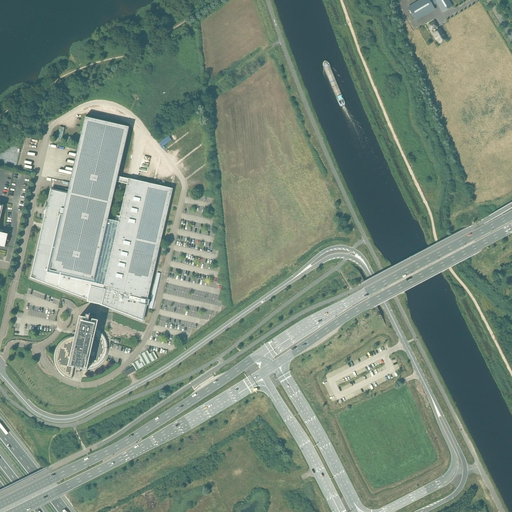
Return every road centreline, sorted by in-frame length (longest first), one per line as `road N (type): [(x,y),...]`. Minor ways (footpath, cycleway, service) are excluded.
road 1 (residential): [(480,467),(365,239),(281,42),(271,47)]
road 2 (unclassified): [(304,271),(169,366),(70,419),(31,408),(0,374)]
road 3 (secondary): [(258,356),(133,437),(0,504)]
road 4 (secondary): [(511,214),(258,356)]
road 5 (secondary): [(14,511),(261,374)]
road 6 (secondary): [(275,364),(371,301),(511,226)]
road 7 (secondary): [(358,511),(275,364)]
road 8 (secondary): [(261,374),(339,511)]
road 9 (unclassified): [(371,273),(429,393)]
